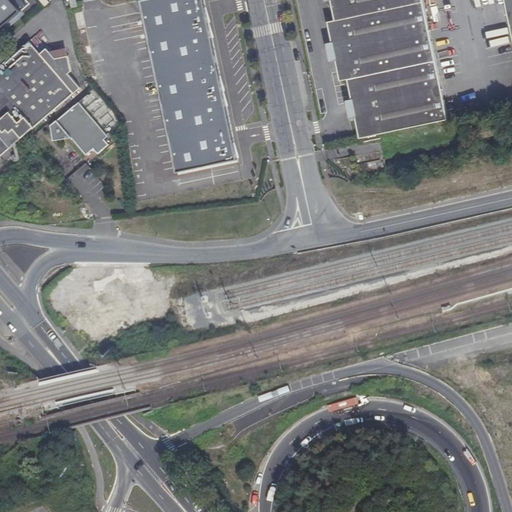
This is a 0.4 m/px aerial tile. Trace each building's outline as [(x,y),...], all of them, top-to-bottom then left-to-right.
[(0,0),(0,28),(19,13),(8,0),(0,0)] [(147,0),(143,1),(178,173),(240,161),(206,0),(147,0)] [(358,138),(445,118),(418,0),(327,0),(332,21),(326,23),(330,45),(335,44),(338,58),(340,58),(346,81),(349,81),(354,101),(347,103),(350,116),(353,116),(358,138)] [(0,155),(21,137),(80,87),(68,73),(71,71),(67,55),(54,57),(46,48),(40,53),(29,40),(0,64),(0,155)] [(79,102),(52,125),(54,140),(72,137),(87,154),(94,148),(98,153),(109,144),(105,139),(109,136),(79,102)] [(123,277),(94,278),(97,338),(126,337),(123,277)]
